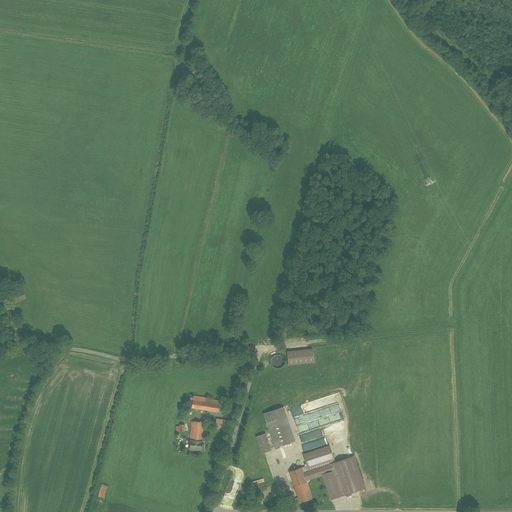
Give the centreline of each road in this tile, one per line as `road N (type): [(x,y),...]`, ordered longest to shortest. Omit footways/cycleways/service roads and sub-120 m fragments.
road 1 (residential): [(0,342),(28,338),(142,360),(258,347),(212,510)]
road 2 (track): [(258,347),(445,328)]
